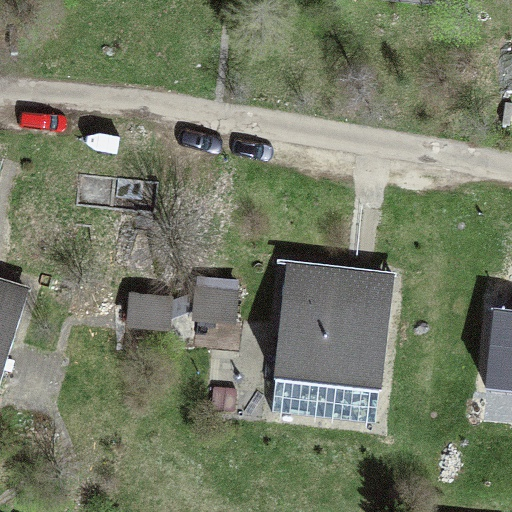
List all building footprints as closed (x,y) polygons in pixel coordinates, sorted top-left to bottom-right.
[(158,182),(78,174),(75,205),(136,211),(134,230),(151,231),(158,182)] [(353,274),(286,267),(271,413),(374,425),(391,293),(351,289),(353,274)] [(195,280),(192,326),(235,330),(238,284),(195,280)] [(0,375),(26,296),(0,287),(0,375)] [(126,318),(127,334),(171,339),(172,300),(130,298),(126,318)] [(511,310),(494,308),(486,388),(511,390),(511,310)]
